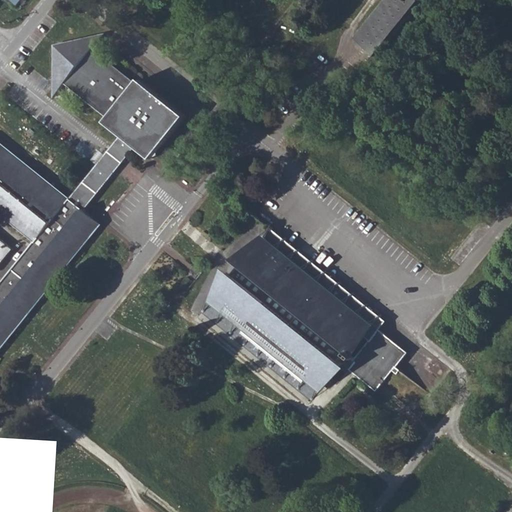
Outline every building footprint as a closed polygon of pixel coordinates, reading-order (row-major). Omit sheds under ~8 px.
[(375,56),(420,3),(416,0),(383,0),(353,38),(375,56)] [(0,343),(41,293),(98,224),(82,209),(134,145),(149,157),(183,116),(164,100),(137,79),(133,84),(89,48),(101,34),(100,33),(51,45),(49,94),(52,93),(62,81),(105,116),(103,120),(118,133),(65,197),(0,142),(0,214),(31,241),(0,277),(0,343)] [(405,353),(377,330),(374,335),(339,307),(259,242),(269,229),(251,214),(182,298),(200,313),(214,298),(280,353),(328,392),(345,371),(372,394),(388,374),(390,375),(394,371),(392,369),(405,353)] [(374,335),(377,330),(384,323),(301,254),(269,229),(259,242),(339,307),(374,335)] [(0,258),(10,246),(3,240),(0,244),(0,258)] [(315,407),(328,392),(280,353),(214,298),(200,313),(208,320),(315,407)] [(482,405),(490,394),(483,389),(475,400),(482,405)] [(495,511),(508,496),(436,441),(382,511),(495,511)]
